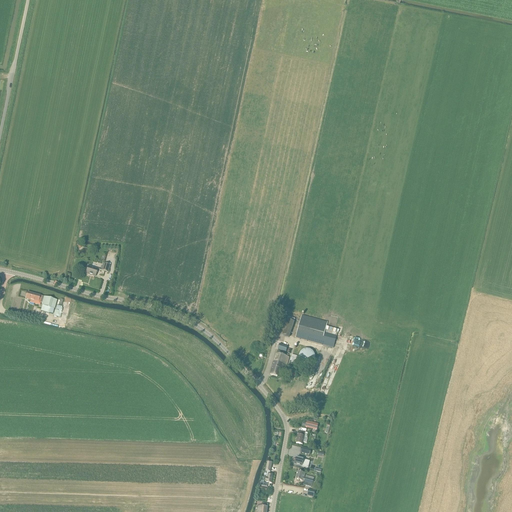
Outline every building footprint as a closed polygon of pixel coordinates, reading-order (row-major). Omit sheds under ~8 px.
[(103,264),(101,271),(108,273),(110,266),(103,264)] [(86,274),(95,277),(98,269),(88,266),(86,274)] [(28,292),(26,299),(31,300),(30,302),(34,304),(40,305),(41,303),(42,303),(42,305),(41,311),(49,314),(49,313),(53,314),(53,311),(54,309),(55,309),(57,300),(44,297),(40,296),(28,292)] [(302,315),(299,328),(296,338),(334,348),(337,336),(325,333),(328,322),(302,315)] [(282,318),(277,334),(290,338),(295,322),(294,322),(295,319),(285,316),(284,319),(282,318)] [(347,335),(345,342),(367,349),(369,341),(347,335)] [(315,360),(315,357),(315,355),(314,352),(312,351),(310,350),(307,349),(305,350),(302,351),(301,352),(299,355),(299,357),(299,360),(301,362),(302,364),(305,365),(307,365),(310,365),(312,364),(314,362),(315,360)] [(272,370),(270,375),(280,378),(282,370),(285,371),(286,366),(289,358),(288,357),(285,356),(284,356),(285,353),(278,351),(277,354),(272,370)] [(295,364),(298,356),(292,355),(290,363),(295,364)] [(302,425),(302,426),(305,427),(311,429),(317,430),(318,424),(307,421),(306,423),(303,422),(302,425)] [(296,443),(301,445),(302,445),(304,437),(307,438),(308,433),(299,431),(296,443)] [(296,458),(295,464),(299,465),(302,466),(302,467),(308,468),(309,465),(310,461),(309,461),(301,459),(296,458)] [(298,472),(296,480),(299,481),(304,482),(313,484),(314,480),(314,478),(310,477),(306,476),(305,478),(304,478),(305,473),(303,473),(298,472)] [(267,511),(268,504),(262,503),(262,506),(258,506),(257,511),(267,511)]
